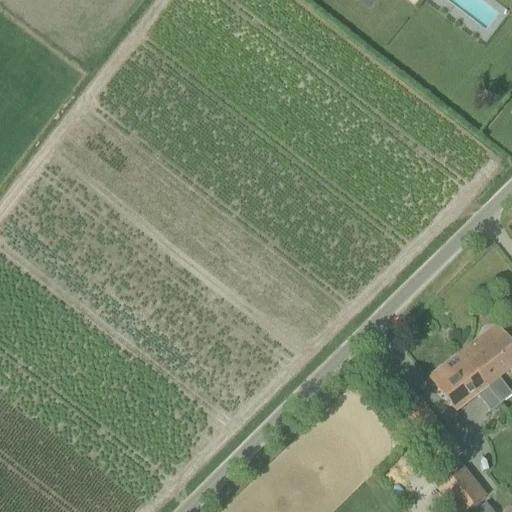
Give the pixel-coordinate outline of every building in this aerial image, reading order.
[(511,343),(496,326),(460,354),(468,365),(470,364),(488,387),(511,367),(511,343)] [(457,412),(488,387),(470,364),(468,365),(460,354),(429,378),(457,412)] [(396,404),(446,468),(462,456),(412,392),(396,404)] [(381,431),(341,470),(362,490),(401,451),(381,431)] [(470,511),(486,500),(463,472),(450,483),(443,474),(429,485),(450,511),(470,511)]
